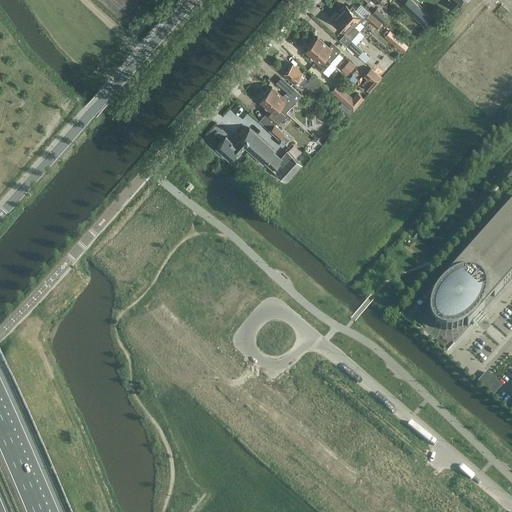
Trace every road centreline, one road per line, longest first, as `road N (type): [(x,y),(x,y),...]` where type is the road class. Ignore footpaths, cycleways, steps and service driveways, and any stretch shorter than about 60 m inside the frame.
road 1 (residential): [(70,259),(300,0)]
road 2 (tertiary): [(0,214),(193,0)]
road 3 (unclassified): [(511,507),(311,338)]
road 4 (unknown): [(511,333),(478,374),(453,355),(511,288)]
road 5 (unclassified): [(311,338),(289,317),(261,315),(248,335),(254,357),(271,365),(290,358)]
